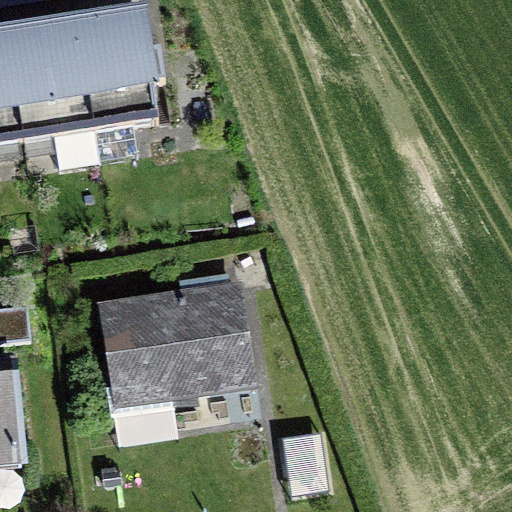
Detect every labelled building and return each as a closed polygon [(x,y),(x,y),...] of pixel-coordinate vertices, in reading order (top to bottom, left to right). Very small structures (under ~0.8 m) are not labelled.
[(0,0),(0,8),(55,0),(0,0)] [(75,26),(79,50),(96,165),(139,159),(134,127),(164,122),(148,15),(75,26)] [(79,50),(11,60),(24,146),(53,142),(57,171),(96,165),(79,50)] [(11,60),(0,61),(0,150),(24,146),(11,60)] [(238,293),(103,313),(115,391),(105,393),(109,423),(174,413),(172,401),(252,389),(238,293)] [(0,458),(19,456),(11,366),(0,366),(0,346),(31,344),(27,311),(0,313),(0,458)]
